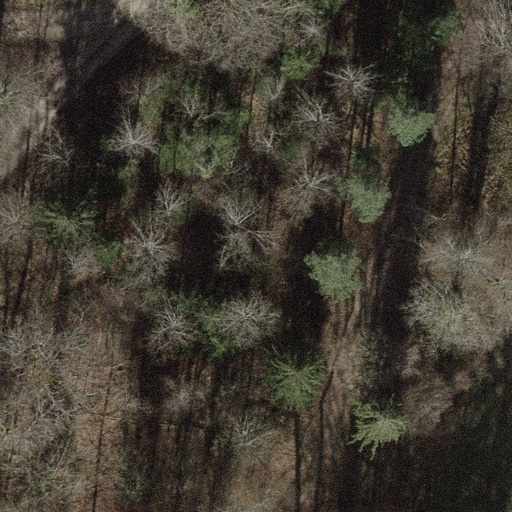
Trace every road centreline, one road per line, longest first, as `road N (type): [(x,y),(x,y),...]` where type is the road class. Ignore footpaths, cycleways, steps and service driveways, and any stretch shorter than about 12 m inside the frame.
road 1 (track): [(497,0),(415,165),(297,511)]
road 2 (track): [(0,171),(130,11),(159,0)]
road 3 (track): [(0,20),(130,11)]
